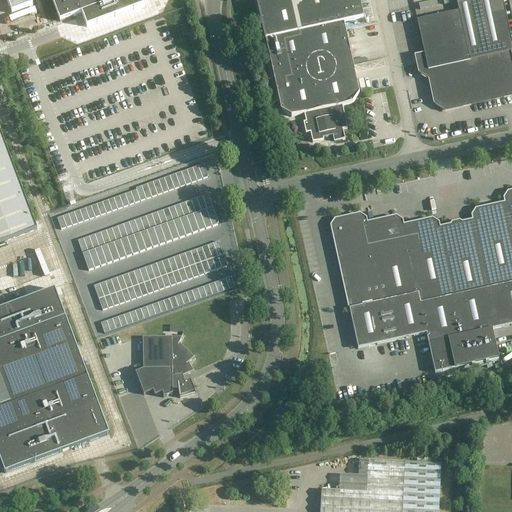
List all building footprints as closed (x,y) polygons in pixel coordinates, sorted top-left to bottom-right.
[(30,0),(6,0),(12,14),(33,7),(30,0)] [(51,0),(60,22),(118,0),(51,0)] [(324,141),(323,138),(324,135),(323,134),(330,132),(331,133),(333,136),(334,143),(345,140),(343,130),(347,129),(343,107),(353,105),(359,94),(344,24),(363,20),(358,0),(260,0),(257,1),(281,111),(291,118),(304,115),(306,122),(303,123),(306,134),(310,133),(313,144),(324,141)] [(5,6),(0,7),(0,11),(6,30),(12,28),(5,6)] [(469,62),(459,12),(417,22),(424,55),(416,56),(420,73),(430,79),(435,104),(445,110),(511,95),(511,60),(510,53),(469,62)] [(190,36),(189,31),(188,29),(181,30),(182,37),(190,36)] [(0,244),(37,230),(0,131),(0,244)] [(203,165),(198,167),(202,180),(208,178),(203,165)] [(198,167),(192,169),(197,182),(202,180),(198,167)] [(192,169),(186,171),(191,184),(197,182),(192,169)] [(186,171),(181,173),(185,186),(191,184),(186,171)] [(181,173),(175,175),(180,188),(185,186),(181,173)] [(175,175),(169,177),(174,190),(180,188),(175,175)] [(169,177),(164,179),(168,192),(174,190),(169,177)] [(164,179),(158,181),(163,194),(168,192),(164,179)] [(158,181),(152,183),(157,196),(163,194),(158,181)] [(152,183),(147,185),(151,198),(157,196),(152,183)] [(147,185),(141,187),(146,200),(151,198),(147,185)] [(141,187),(135,189),(136,191),(140,202),(146,200),(141,187)] [(136,191),(130,193),(134,204),(140,202),(136,191)] [(426,334),(428,344),(435,374),(499,360),(492,330),(511,325),(511,192),(508,193),(504,199),(505,204),(476,210),(472,217),(473,221),(461,224),(460,226),(453,227),(451,226),(439,228),(438,223),(432,220),(403,226),(402,221),(396,217),(367,224),(366,219),(360,215),(335,221),(331,227),(358,350),(426,334)] [(130,193),(125,195),(129,206),(134,204),(130,193)] [(125,195),(119,197),(123,208),(129,206),(125,195)] [(208,195),(202,197),(207,211),(212,209),(208,195)] [(119,197),(113,199),(117,211),(123,208),(119,197)] [(202,197),(196,199),(201,213),(206,211),(207,211),(202,197)] [(113,199),(108,201),(112,213),(117,211),(113,199)] [(196,199),(191,201),(195,215),(199,213),(201,213),(196,199)] [(108,201),(102,203),(106,215),(112,213),(108,201)] [(191,201),(185,203),(190,217),(193,216),(195,215),(191,201)] [(102,203),(96,205),(100,217),(106,215),(102,203)] [(185,203),(179,205),(184,219),(186,218),(190,217),(185,203)] [(96,205),(91,207),(95,219),(100,217),(96,205)] [(179,205),(174,207),(178,221),(179,220),(184,219),(179,205)] [(91,207),(85,209),(89,221),(95,219),(91,207)] [(174,207),(168,209),(173,223),(178,221),(174,207)] [(85,209),(79,211),(83,223),(89,221),(85,209)] [(168,209),(162,211),(167,225),(173,223),(168,209)] [(207,211),(206,211),(212,228),(218,226),(212,209),(207,211)] [(79,211),(74,213),(78,225),(83,223),(79,211)] [(162,211),(157,213),(161,227),(166,225),(167,225),(162,211)] [(201,213),(199,213),(205,230),(212,228),(206,211),(201,213)] [(74,213),(68,215),(72,227),(78,225),(74,213)] [(157,213),(151,215),(156,229),(160,227),(161,227),(157,213)] [(195,215),(193,216),(199,233),(205,230),(199,213),(195,215)] [(68,215),(62,217),(66,229),(72,227),(68,215)] [(151,215),(145,218),(150,231),(153,230),(156,229),(151,215)] [(190,217),(186,218),(192,235),(199,233),(193,216),(190,217)] [(62,217),(57,219),(61,231),(66,229),(62,217)] [(145,218),(140,220),(144,233),(146,232),(150,231),(145,218)] [(184,219),(179,220),(185,237),(192,235),(186,218),(184,219)] [(140,220),(134,222),(139,235),(140,234),(144,233),(140,220)] [(178,221),(173,223),(179,240),(185,237),(179,220),(178,221)] [(134,222),(128,224),(133,237),(139,235),(134,222)] [(167,225),(166,225),(172,242),(179,240),(173,223),(167,225)] [(128,224),(123,226),(127,239),(133,237),(128,224)] [(161,227),(160,227),(166,244),(172,242),(166,225),(161,227)] [(123,226),(117,228),(122,241),(127,239),(123,226)] [(156,229),(153,230),(159,247),(166,244),(160,227),(156,229)] [(117,228),(111,230),(116,243),(120,241),(122,241),(117,228)] [(111,230),(106,232),(110,245),(113,244),(116,243),(111,230)] [(150,231),(146,232),(152,249),(159,247),(153,230),(150,231)] [(106,232),(100,234),(105,247),(107,246),(110,245),(106,232)] [(144,233),(140,234),(146,251),(152,249),(146,232),(144,233)] [(100,234),(94,236),(99,249),(101,248),(105,247),(100,234)] [(139,235),(133,237),(139,254),(146,251),(140,234),(139,235)] [(94,236),(89,238),(93,251),(94,251),(99,249),(94,236)] [(127,239),(133,256),(139,254),(133,237),(127,239)] [(89,238),(83,240),(88,253),(93,251),(89,238)] [(122,241),(120,241),(126,258),(133,256),(127,239),(122,241)] [(83,240),(77,242),(82,255),(88,253),(83,240)] [(116,243),(113,244),(119,261),(126,258),(120,241),(116,243)] [(218,243),(213,245),(217,258),(223,256),(218,243)] [(110,245),(107,246),(113,263),(119,261),(113,244),(110,245)] [(213,245),(207,247),(212,260),(217,258),(213,245)] [(105,247),(101,248),(107,265),(113,263),(107,246),(105,247)] [(207,247),(201,249),(206,262),(212,260),(207,247)] [(99,249),(94,251),(100,268),(107,265),(101,248),(99,249)] [(201,249),(196,251),(200,264),(206,262),(201,249)] [(93,251),(88,253),(94,270),(99,268),(100,268),(94,251),(93,251)] [(196,251),(190,253),(195,266),(200,264),(196,251)] [(88,253),(82,255),(88,272),(94,270),(88,253)] [(190,253),(184,255),(189,268),(195,266),(190,253)] [(184,255),(179,257),(183,270),(189,268),(184,255)] [(223,256),(217,258),(221,269),(227,267),(223,256)] [(179,257),(173,259),(178,272),(183,270),(179,257)] [(217,258),(212,260),(216,271),(221,269),(217,258)] [(173,259),(167,261),(172,274),(178,272),(173,259)] [(212,260),(206,262),(210,273),(216,271),(212,260)] [(167,261),(162,263),(166,276),(172,274),(167,261)] [(206,262),(200,264),(204,275),(210,273),(206,262)] [(162,263),(156,265),(161,278),(166,276),(162,263)] [(200,264),(195,266),(199,277),(204,275),(200,264)] [(156,265),(150,267),(155,280),(161,278),(156,265)] [(195,266),(189,268),(193,279),(199,277),(195,266)] [(150,267),(145,269),(149,282),(155,280),(150,267)] [(189,268),(183,270),(187,281),(193,279),(189,268)] [(145,269),(139,271),(144,284),(149,282),(145,269)] [(183,270),(178,272),(182,283),(187,281),(183,270)] [(139,271),(133,273),(138,286),(144,284),(139,271)] [(178,272),(172,274),(176,285),(182,283),(178,272)] [(133,273),(128,275),(132,288),(138,286),(133,273)] [(172,274),(166,276),(170,287),(176,285),(172,274)] [(128,275),(122,277),(127,290),(132,288),(128,275)] [(166,276),(161,278),(165,289),(170,287),(166,276)] [(122,277),(116,279),(121,292),(127,290),(122,277)] [(64,278),(0,299),(0,307),(66,286),(64,278)] [(161,278),(155,280),(159,291),(165,289),(161,278)] [(231,278),(225,280),(229,291),(235,289),(231,278)] [(116,279),(111,281),(115,294),(121,292),(116,279)] [(155,280),(149,282),(153,293),(159,291),(155,280)] [(225,280),(220,282),(223,293),(229,291),(225,280)] [(111,281),(105,283),(110,296),(115,294),(111,281)] [(149,282),(144,284),(148,295),(153,293),(149,282)] [(220,282),(214,284),(218,295),(223,293),(220,282)] [(105,283),(99,285),(104,298),(110,296),(105,283)] [(144,284),(138,286),(142,297),(148,295),(144,284)] [(214,284),(208,286),(212,297),(218,295),(214,284)] [(99,285),(94,287),(98,300),(104,298),(99,285)] [(138,286),(132,288),(136,299),(142,297),(138,286)] [(208,286),(203,288),(206,299),(212,297),(208,286)] [(132,288),(127,290),(131,301),(136,299),(132,288)] [(203,288),(197,290),(201,301),(206,299),(203,288)] [(127,290),(121,292),(125,303),(131,301),(127,290)] [(197,290),(191,292),(195,303),(201,301),(197,290)] [(121,292),(115,294),(119,305),(125,303),(121,292)] [(191,292),(186,294),(189,305),(195,303),(191,292)] [(115,294),(110,296),(114,307),(119,305),(115,294)] [(186,294),(180,297),(184,307),(189,305),(186,294)] [(110,296),(104,298),(108,309),(114,307),(110,296)] [(180,297),(174,299),(178,309),(184,307),(180,297)] [(104,298),(98,300),(102,311),(108,309),(104,298)] [(174,299),(169,301),(172,311),(178,309),(174,299)] [(169,301),(163,303),(167,313),(172,311),(169,301)] [(163,303),(157,305),(161,315),(167,313),(163,303)] [(157,305),(152,307),(155,317),(161,315),(157,305)] [(152,307),(146,309),(150,319),(155,317),(152,307)] [(146,309),(140,311),(144,321),(150,319),(146,309)] [(140,311),(135,313),(138,323),(144,321),(140,311)] [(135,313),(129,315),(133,325),(138,323),(135,313)] [(129,315),(123,317),(127,327),(133,325),(129,315)] [(123,317),(118,319),(121,329),(127,327),(123,317)] [(0,462),(5,474),(109,435),(98,407),(65,319),(0,343),(0,462)] [(118,319),(112,321),(116,331),(121,329),(118,319)] [(112,321),(106,323),(110,333),(116,331),(112,321)] [(106,323),(101,325),(104,335),(110,333),(106,323)] [(182,338),(143,339),(143,371),(135,374),(144,396),(153,392),(155,397),(163,394),(164,398),(163,398),(163,399),(173,395),(173,391),(179,391),(180,399),(195,395),(196,394),(190,382),(184,383),(182,377),(194,372),(192,373),(187,364),(195,358),(194,358),(193,359),(179,346),(183,336),(182,336),(182,338)] [(438,511),(441,465),(368,461),(366,493),(321,491),(320,508),(320,511),(438,511)]
